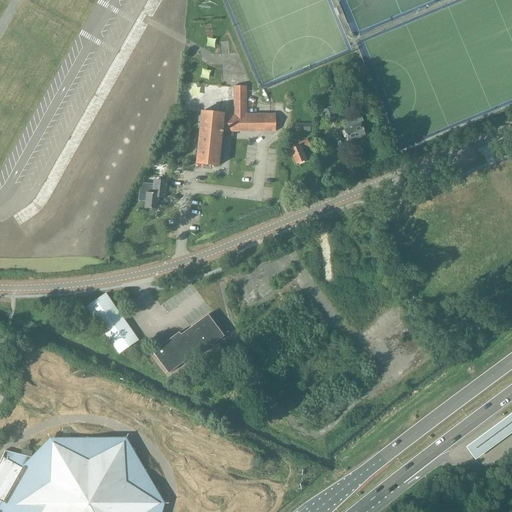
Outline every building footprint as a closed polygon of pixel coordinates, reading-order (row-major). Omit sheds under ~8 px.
[(223,119),(223,114),(201,112),(196,164),(218,167),(222,133),(222,132),(275,132),(275,115),(264,115),(264,119),(246,119),(245,87),(233,87),(233,119),(223,119)] [(328,120),(335,117),(331,107),(326,109),(323,110),(328,120)] [(349,143),(351,142),(352,143),(355,142),(354,140),(365,136),(360,124),(341,132),(344,138),(346,137),(349,143)] [(290,151),(296,165),(306,160),(302,150),(310,147),(307,140),(297,145),(298,147),(290,151)] [(158,194),(153,194),(146,193),(144,209),(157,210),(158,194)] [(89,312),(118,350),(130,341),(101,303),(89,312)] [(152,353),(168,374),(194,355),(196,357),(224,337),(208,315),(181,335),(179,332),(152,353)] [(511,433),(511,413),(466,448),(475,461),(511,433)] [(5,451),(3,454),(0,460),(0,511),(162,511),(165,505),(126,439),(50,439),(31,458),(5,451)]
